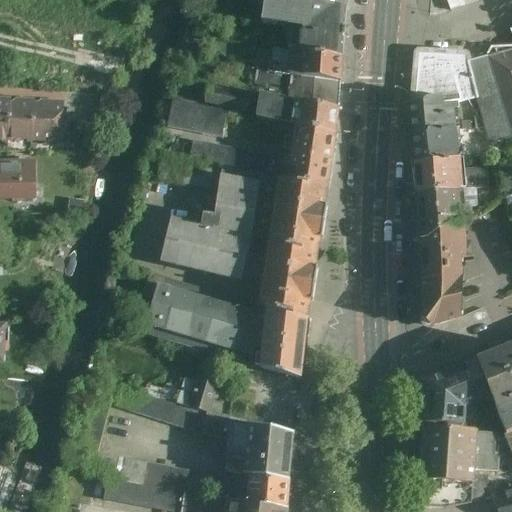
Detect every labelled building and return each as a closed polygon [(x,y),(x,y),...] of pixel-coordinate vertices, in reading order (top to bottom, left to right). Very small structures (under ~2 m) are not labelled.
[(347,0),(287,0),(287,3),(346,11),(347,0)] [(287,3),(270,1),(269,3),(263,2),(260,29),(288,33),(285,53),(298,54),(297,58),(342,62),(346,11),(287,3)] [(511,52),(488,59),(511,137),(511,52)] [(410,109),(457,103),(453,53),(415,53),(410,109)] [(453,53),(457,103),(476,101),(489,147),(511,142),(511,137),(488,59),(471,64),(469,58),(466,53),(453,53)] [(342,62),(297,58),(290,57),(288,68),(270,65),(268,77),(296,81),(296,86),(339,91),(342,62)] [(339,91),(296,86),(293,106),(338,113),(339,91)] [(249,98),(209,89),(205,105),(246,114),(249,98)] [(0,141),(59,142),(59,101),(0,100),(0,141)] [(335,140),(338,113),(293,106),(259,100),(255,125),(292,132),(335,140)] [(457,103),(410,109),(408,109),(410,137),(456,133),(454,120),(459,119),(458,112),(457,103)] [(226,114),(172,104),(168,128),(221,138),(226,114)] [(292,132),(284,180),(328,188),(335,140),(292,132)] [(410,137),(413,166),(461,161),(469,160),(466,132),(456,133),(410,137)] [(307,329),(328,188),(284,180),(250,175),(253,155),(192,144),(188,163),(163,157),(158,182),(217,194),(213,219),(203,218),(200,232),(169,226),(159,272),(259,296),(255,315),(307,329)] [(416,203),(459,200),(463,200),(462,194),(488,191),(487,170),(462,173),(461,161),(413,166),(416,203)] [(0,164),(0,198),(35,198),(35,165),(0,164)] [(419,249),(466,246),(465,226),(462,227),(459,200),(416,203),(419,249)] [(419,249),(420,333),(426,338),(433,337),(462,328),(462,314),(463,286),(462,265),(466,264),(466,246),(419,249)] [(133,334),(296,381),(307,329),(255,315),(147,286),(142,300),(153,303),(147,322),(138,319),(133,334)] [(511,349),(477,363),(506,435),(511,432),(511,349)] [(426,383),(424,426),(475,429),(475,423),(474,416),(471,409),(490,402),(475,364),(426,383)] [(209,419),(217,387),(196,381),(188,413),(209,419)] [(209,419),(188,413),(120,393),(114,411),(204,439),(209,419)] [(99,455),(110,406),(88,401),(75,456),(86,458),(81,481),(107,485),(103,506),(136,511),(180,511),(183,500),(208,503),(212,476),(99,455)] [(424,426),(419,493),(425,509),(452,509),(471,505),(473,477),(475,455),(475,429),(424,426)] [(291,483),(292,435),(247,434),(247,460),(233,460),(232,479),(238,480),(291,483)] [(291,483),(238,480),(234,504),(290,511),(291,483)] [(511,511),(511,493),(507,496),(493,499),(498,510),(498,511),(511,511)]
